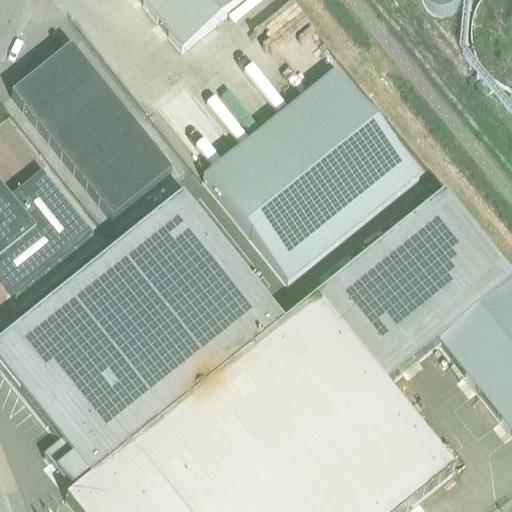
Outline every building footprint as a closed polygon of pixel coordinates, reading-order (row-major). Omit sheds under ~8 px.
[(136,0),(181,56),(249,0),(136,0)] [(424,0),(426,6),(430,13),(437,17),(444,19),(452,17),(459,13),(463,6),(464,0),(424,0)] [(171,177),(70,52),(10,100),(111,225),(171,177)] [(231,161),(211,178),(202,185),(287,290),(418,184),(400,161),(333,79),(239,155),(231,161)] [(0,121),(0,172),(10,180),(34,148),(0,121)] [(220,151),(231,144),(218,124),(207,131),(220,151)] [(0,285),(14,303),(92,241),(41,177),(9,203),(0,191),(0,285)] [(181,201),(0,346),(0,373),(59,447),(43,459),(73,498),(64,504),(70,511),(407,511),(454,475),(385,389),(437,347),(438,347),(511,287),(511,285),(497,267),(443,201),(283,329),(181,201)] [(511,287),(438,347),(511,439),(511,287)]
